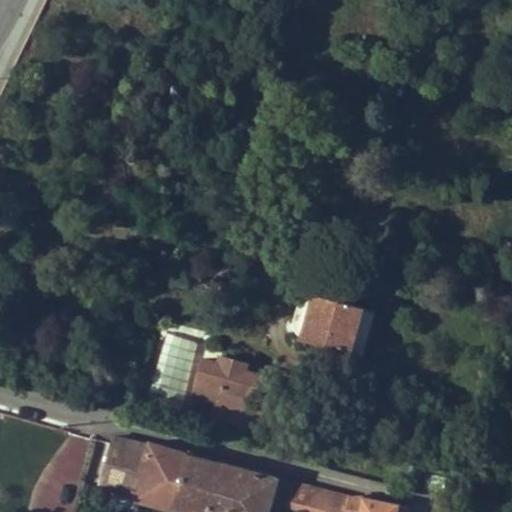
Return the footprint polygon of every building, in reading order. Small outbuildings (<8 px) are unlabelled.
[(376,311),(303,290),(295,319),(294,322),(294,326),(295,330),(298,333),(309,337),(364,351),(376,311)] [(216,401),(212,417),(277,434),(285,403),(254,394),(260,374),(245,369),(247,362),(220,355),(218,363),(205,359),(195,395),(216,401)] [(208,438),(221,441),(224,432),(211,428),(208,438)] [(115,436),(113,443),(101,488),(175,508),(190,452),(152,442),(151,445),(115,436)] [(190,452),(175,508),(191,511),(209,511),(222,461),(190,452)] [(457,468),(462,457),(451,452),(446,463),(457,468)] [(268,511),(278,476),(222,461),(209,511),(268,511)] [(448,489),(450,476),(431,471),(428,485),(448,489)] [(318,487),(295,481),(290,499),(313,505),(318,487)] [(318,487),(313,505),(312,510),(318,511),(320,511),(326,489),(318,487)] [(346,511),(350,496),(326,489),(320,511),(346,511)] [(361,494),(350,496),(346,511),(406,511),(408,505),(361,494)]
